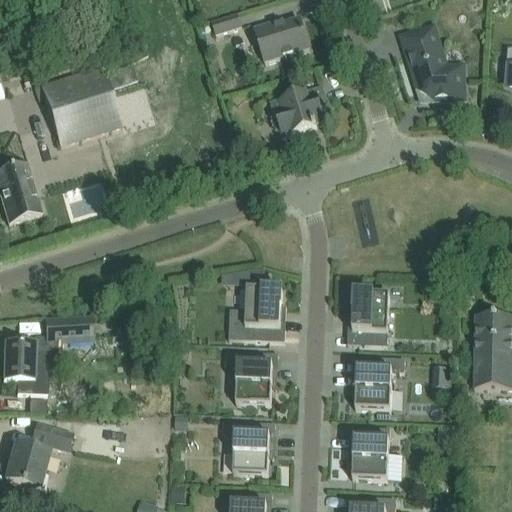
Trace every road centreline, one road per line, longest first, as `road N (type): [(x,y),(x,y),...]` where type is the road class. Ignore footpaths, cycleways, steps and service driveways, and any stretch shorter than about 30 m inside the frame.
road 1 (residential): [(307,511),(319,236),(305,188)]
road 2 (residential): [(0,285),(305,188)]
road 3 (residential): [(390,160),(344,0)]
road 4 (residential): [(511,168),(475,155),(390,160)]
